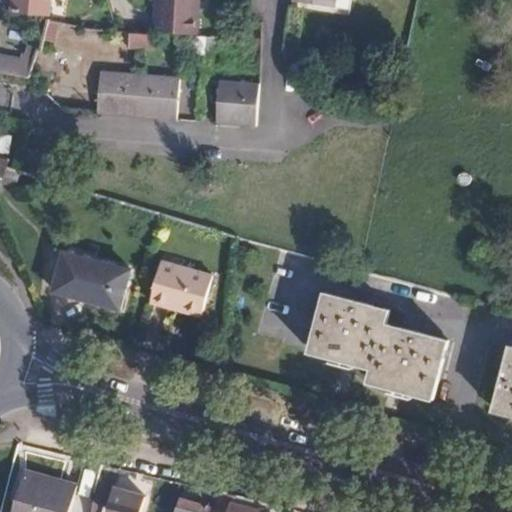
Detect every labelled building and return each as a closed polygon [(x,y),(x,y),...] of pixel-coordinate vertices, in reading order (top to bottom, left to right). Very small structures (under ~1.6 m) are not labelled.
[(50,0),(16,0),(15,11),(49,15),(50,0)] [(196,33),(198,16),(192,16),(193,4),(199,5),(199,0),(156,0),(154,30),(196,33)] [(159,50),(159,34),(130,32),(129,49),(159,50)] [(0,72),(6,74),(29,78),(34,62),(0,56),(0,72)] [(173,89),(93,76),(86,118),(165,132),(173,89)] [(251,102),(211,95),(204,138),(242,145),(251,102)] [(0,156),(0,180),(5,182),(9,165),(10,159),(0,156)] [(67,253),(57,292),(123,309),(134,270),(67,253)] [(165,260),(163,268),(214,281),(216,274),(165,260)] [(207,308),(214,281),(163,268),(154,303),(175,308),(177,301),(207,308)] [(329,289),(314,346),(346,355),(349,345),(360,348),(359,351),(378,357),(374,375),(393,381),(396,373),(406,376),(403,384),(436,393),(451,336),(388,320),(392,305),(329,289)] [(177,301),(175,308),(205,316),(207,308),(177,301)] [(511,375),(505,374),(495,411),(511,415),(511,375)] [(25,474),(15,511),(71,511),(80,482),(44,473),(42,478),(25,474)] [(142,511),(146,495),(100,484),(92,511),(142,511)] [(277,511),(279,505),(237,495),(223,492),(217,511),(277,511)] [(211,511),(213,507),(181,498),(177,511),(211,511)]
